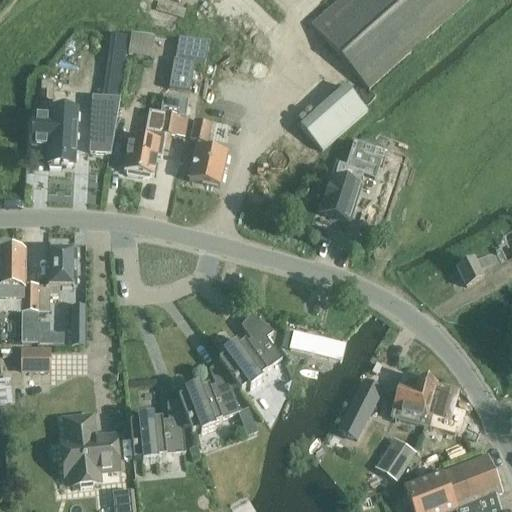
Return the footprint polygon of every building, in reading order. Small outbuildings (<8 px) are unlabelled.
[(368,91),(470,0),(341,0),(311,26),(368,91)] [(154,38),(131,36),(128,56),(151,60),(154,38)] [(205,55),(207,45),(190,42),(189,52),(205,55)] [(190,94),(195,65),(174,61),(169,90),(190,94)] [(41,83),(40,94),(38,126),(50,127),(48,166),(73,167),(76,112),(53,110),(54,94),(53,94),(53,84),(41,83)] [(321,153),(366,113),(345,89),(300,129),(321,153)] [(130,138),(124,172),(127,172),(127,177),(140,179),(140,175),(153,177),(156,158),(162,159),(165,137),(175,138),(184,140),(187,120),(185,119),(188,102),(163,98),(160,114),(149,112),(144,141),(130,138)] [(93,99),(90,155),(111,156),(120,101),(93,99)] [(208,146),(212,126),(194,122),(190,141),(208,146)] [(348,225),(359,190),(357,189),(362,176),(375,181),(383,156),(354,146),(346,170),(340,168),(335,182),(333,181),(322,216),(348,225)] [(220,189),(227,156),(196,148),(189,182),(220,189)] [(48,289),(38,289),(38,315),(50,315),(50,297),(59,297),(60,290),(73,290),(73,292),(74,292),(75,253),(72,253),(69,250),(63,251),(61,253),(48,253),(48,289)] [(25,253),(0,252),(0,301),(21,302),(21,315),(38,315),(38,289),(25,288),(25,253)] [(484,280),(475,262),(457,271),(466,289),(484,280)] [(241,300),(254,304),(259,285),(246,282),(241,300)] [(85,311),(71,311),(71,349),(85,349),(85,311)] [(237,388),(236,388),(240,394),(247,390),(249,393),(262,384),(260,380),(266,376),(265,374),(281,362),(266,341),(273,336),(251,318),(241,329),(251,343),(246,347),(244,345),(238,349),(235,346),(222,356),(225,359),(218,364),(219,365),(220,365),(237,388)] [(350,345),(290,329),(283,355),(343,371),(350,345)] [(22,370),(47,370),(47,352),(22,352),(22,370)] [(230,391),(236,388),(237,388),(220,365),(219,365),(209,373),(215,389),(209,392),(208,389),(200,392),(199,388),(184,394),(185,398),(178,401),(178,402),(179,402),(189,428),(188,428),(191,435),(198,432),(200,436),(215,431),(213,427),(221,424),(220,422),(239,415),(230,391)] [(393,411),(390,420),(457,438),(463,416),(454,413),(459,394),(435,387),(436,386),(403,377),(400,389),(398,389),(392,411),(393,411)] [(356,443),(381,393),(364,384),(339,434),(356,443)] [(182,431),(188,428),(189,428),(179,402),(178,402),(166,407),(168,425),(161,425),(161,422),(153,423),(153,419),(137,421),(137,425),(129,426),(131,450),(131,454),(132,454),(133,464),(141,463),(141,467),(157,465),(157,461),(165,461),(164,459),(184,457),(182,431)] [(246,436),(257,434),(252,409),(241,411),(246,436)] [(91,420),(64,423),(66,447),(60,448),(64,477),(70,477),(71,489),(79,488),(79,492),(92,491),(91,486),(99,486),(97,474),(117,471),(114,442),(94,444),(91,420)] [(385,455),(376,470),(397,484),(415,456),(401,447),(393,460),(385,455)] [(443,474),(403,489),(411,511),(502,511),(498,497),(503,495),(501,490),(488,458),(488,457),(443,474)] [(115,511),(135,511),(135,491),(115,492),(115,511)]
